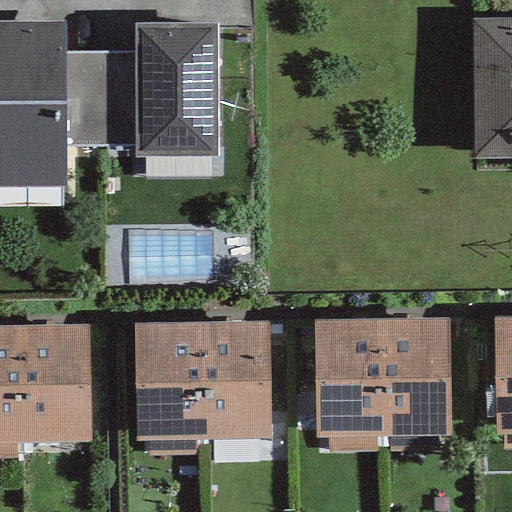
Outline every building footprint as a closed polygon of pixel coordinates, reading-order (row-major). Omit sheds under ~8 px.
[(511,20),(471,21),(473,160),(511,160),(511,20)] [(64,22),(0,22),(0,187),(65,187),(65,147),(64,54),(64,22)] [(214,24),(134,23),(134,52),(134,147),(134,158),(214,157),(214,24)] [(134,147),(134,52),(64,54),(65,147),(134,147)] [(511,433),(511,316),(493,317),(495,433),(511,433)] [(380,320),(381,437),(449,436),(447,319),(380,320)] [(381,437),(380,320),(312,321),(314,438),(381,437)] [(200,323),(202,439),(270,438),(268,322),(200,323)] [(202,439),(200,323),(133,324),(135,440),(202,439)] [(19,325),(20,442),(88,441),(86,324),(19,325)] [(0,442),(20,442),(19,325),(0,325),(0,442)]
